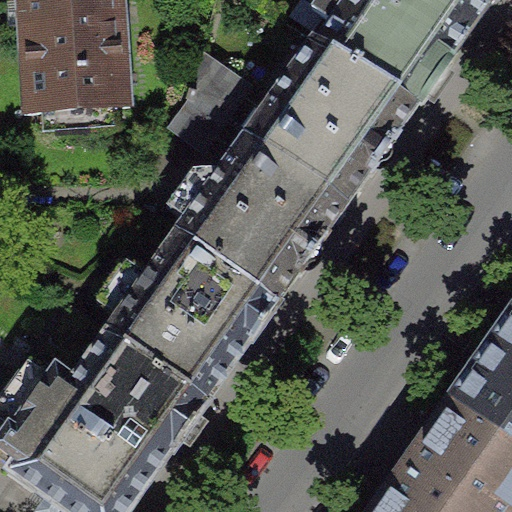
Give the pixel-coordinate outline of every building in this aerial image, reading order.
[(121,0),(17,0),(28,117),(131,109),(127,65),(121,0)] [(493,8),(498,0),(325,0),(319,9),(340,24),(325,43),(420,109),(493,8)] [(359,197),(420,109),(325,43),(320,40),(251,139),(351,208),(359,197)] [(204,58),(196,94),(229,119),(253,86),(205,54),(204,58)] [(127,65),(131,109),(171,130),(194,101),(196,94),(204,58),(127,65)] [(207,152),(229,119),(196,94),(194,101),(171,130),(207,152)] [(339,224),(351,208),(251,139),(179,236),(278,308),(339,224)] [(209,408),(278,308),(179,236),(112,333),(109,336),(209,408)] [(64,511),(135,511),(209,408),(109,336),(112,333),(78,309),(56,339),(65,346),(59,355),(72,365),(65,375),(59,371),(25,419),(43,432),(12,475),(64,511)] [(511,331),(458,407),(511,445),(511,331)] [(511,511),(511,445),(458,407),(384,511),(511,511)]
